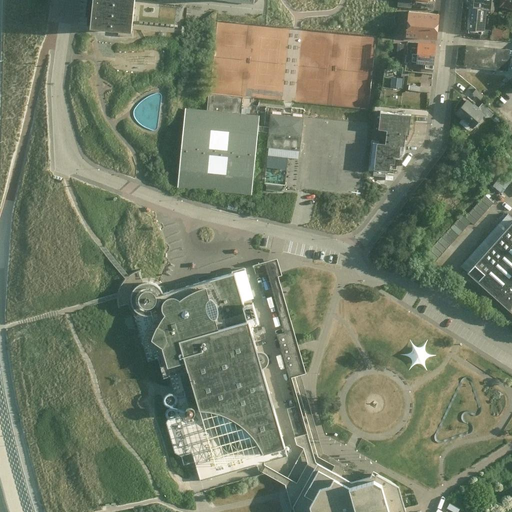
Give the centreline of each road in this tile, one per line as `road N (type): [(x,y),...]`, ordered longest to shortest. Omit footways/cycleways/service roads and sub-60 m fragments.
road 1 (residential): [(352,255),(437,138),(452,0)]
road 2 (residential): [(143,193),(352,255)]
road 3 (residential): [(352,255),(363,269),(403,282),(511,349)]
road 4 (residential): [(67,161),(58,81),(69,0)]
